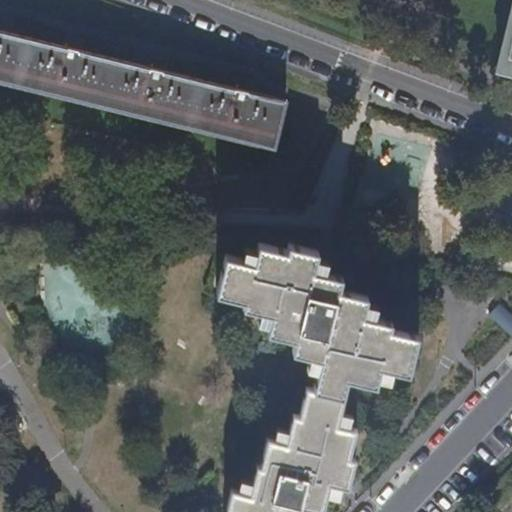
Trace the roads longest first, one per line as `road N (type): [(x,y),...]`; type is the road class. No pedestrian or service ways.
road 1 (residential): [(178,0),(511,128)]
road 2 (residential): [(395,511),(511,387)]
